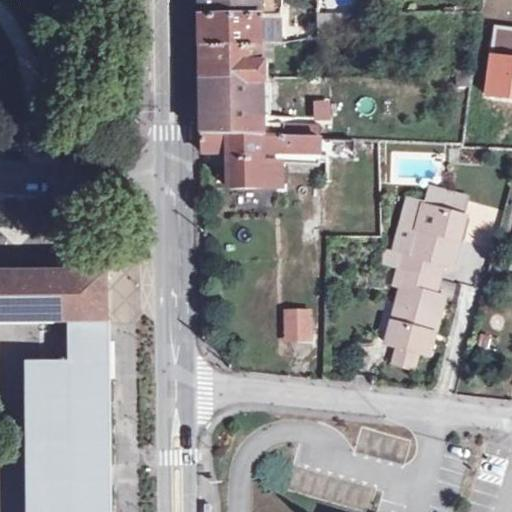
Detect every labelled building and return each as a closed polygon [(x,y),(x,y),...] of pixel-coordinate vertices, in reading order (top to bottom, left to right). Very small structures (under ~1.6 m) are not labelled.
[(262,22),(284,20),(283,0),(202,0),(202,34),(203,51),(263,49),(262,22)] [(284,45),(284,20),(262,22),(263,49),(284,45)] [(203,51),(203,81),(269,80),(269,66),(264,66),(263,49),(203,51)] [(269,87),(269,80),(203,81),(203,111),(203,133),(285,137),(285,125),(265,125),(264,87),(269,87)] [(312,100),(312,121),(330,121),(330,100),(312,100)] [(285,137),(203,133),(204,153),(231,154),(231,189),(265,189),(264,162),(320,162),(320,158),(353,159),(353,141),(285,137)] [(349,222),(369,222),(369,217),(381,217),(381,184),(327,184),(326,217),(349,217),(349,222)] [(425,201),(424,206),(463,217),(468,201),(428,190),(425,201)] [(425,201),(409,197),(394,252),(403,253),(410,255),(424,206),(425,201)] [(386,343),(399,346),(416,350),(429,354),(444,297),(433,294),(437,281),(441,264),(453,267),(466,218),(463,217),(424,206),(410,255),(403,253),(394,286),(401,288),(386,343)] [(38,219),(38,230),(59,230),(59,219),(38,219)] [(67,275),(0,276),(0,325),(68,324),(67,275)] [(67,275),(68,324),(74,324),(106,324),(109,324),(109,275),(67,275)] [(309,312),(286,311),(286,340),(309,340),(309,312)] [(42,365),(43,447),(92,447),(92,511),(111,511),(110,379),(109,362),(107,362),(106,324),(74,324),(75,363),(42,365)] [(412,367),(416,350),(399,346),(394,362),(412,367)] [(44,511),(92,511),(92,447),(43,447),(44,511)] [(207,511),(217,511),(217,503),(207,503),(207,511)]
